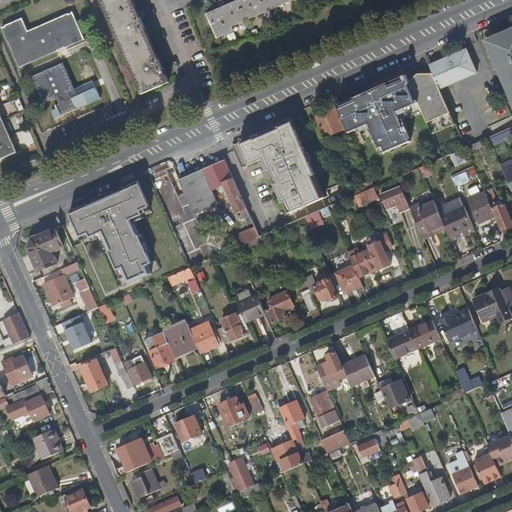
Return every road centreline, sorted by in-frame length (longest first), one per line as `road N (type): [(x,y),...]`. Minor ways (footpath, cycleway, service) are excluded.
road 1 (primary): [(0,216),(495,0)]
road 2 (residential): [(88,434),(511,251)]
road 3 (residential): [(0,235),(88,434)]
